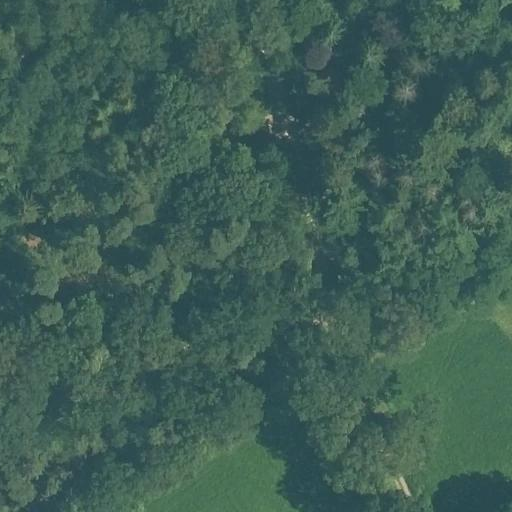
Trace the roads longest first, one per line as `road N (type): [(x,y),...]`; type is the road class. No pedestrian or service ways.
road 1 (track): [(0,444),(140,352),(287,333),(324,305)]
road 2 (track): [(324,305),(275,82),(247,0)]
road 3 (track): [(411,511),(336,355),(324,305)]
